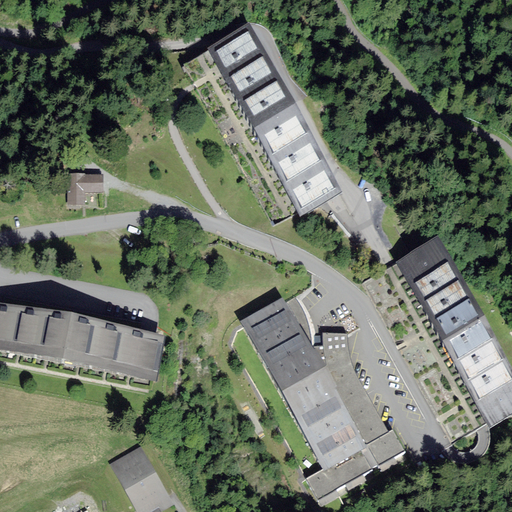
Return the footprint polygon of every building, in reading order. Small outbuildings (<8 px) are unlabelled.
[(250,29),(211,50),(222,71),(236,95),(249,120),(263,145),(278,171),(292,196),(301,213),(340,191),(250,29)] [(102,193),(102,178),(69,178),(69,205),(84,205),(84,192),(102,193)] [(490,424),(511,412),(511,374),(438,241),(400,262),(410,280),(420,298),(430,316),(440,334),(450,352),(460,370),(470,388),(480,406),(490,424)] [(287,296),(236,328),(323,468),(304,479),(315,497),(398,446),(347,362),(341,348),(341,331),(328,331),(316,331),(316,343),(287,296)] [(165,342),(0,309),(0,354),(18,358),(47,363),(79,370),(106,375),(129,379),(157,385),(165,342)] [(173,505),(141,448),(111,464),(137,511),(149,511),(160,506),(162,511),(173,505)] [(322,504),(341,495),(338,489),(319,498),(322,504)]
